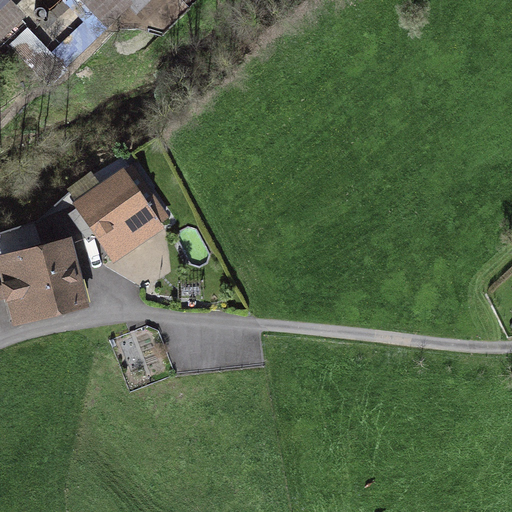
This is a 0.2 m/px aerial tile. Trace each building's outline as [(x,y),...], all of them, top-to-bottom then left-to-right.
[(0,0),(0,35),(21,16),(5,0),(0,0)] [(87,0),(109,22),(132,0),(87,0)] [(86,17),(51,47),(64,62),(99,32),(86,17)] [(70,188),(78,198),(65,207),(93,246),(105,238),(119,257),(170,222),(121,152),(70,188)] [(72,235),(0,253),(0,272),(14,325),(90,306),(72,235)]
